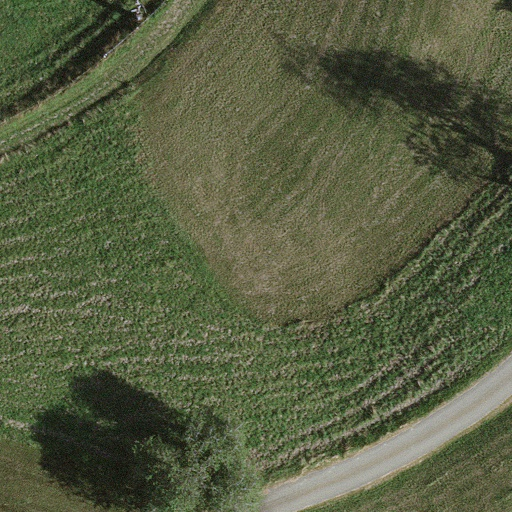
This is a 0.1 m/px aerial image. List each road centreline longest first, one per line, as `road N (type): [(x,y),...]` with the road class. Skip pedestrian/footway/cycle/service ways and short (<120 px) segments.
road 1 (track): [(511,376),(410,444),(255,511)]
road 2 (track): [(204,0),(135,77),(0,158)]
